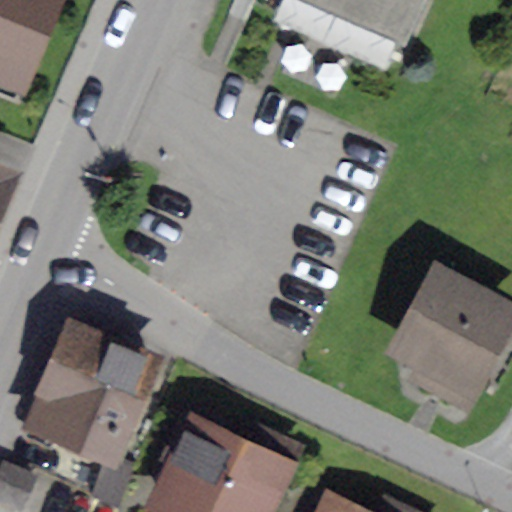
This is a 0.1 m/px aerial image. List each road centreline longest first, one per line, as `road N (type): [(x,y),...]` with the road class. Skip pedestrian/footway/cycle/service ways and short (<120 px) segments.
road 1 (residential): [(38,249),(483,471)]
road 2 (secondary): [(38,249),(144,0)]
